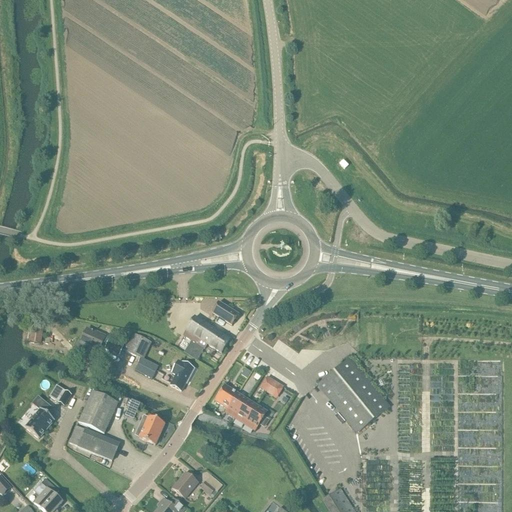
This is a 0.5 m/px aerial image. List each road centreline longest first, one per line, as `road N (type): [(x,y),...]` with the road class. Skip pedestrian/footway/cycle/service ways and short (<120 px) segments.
road 1 (track): [(31,239),(68,246),(207,221),(235,190),(244,148),(257,142),(281,151)]
road 2 (unclassified): [(281,151),(318,166),(370,228),(511,263)]
road 3 (tertiary): [(119,511),(261,316)]
road 4 (primary): [(0,290),(171,266)]
road 5 (tertiary): [(281,151),(265,0)]
road 6 (primary): [(388,269),(511,291)]
